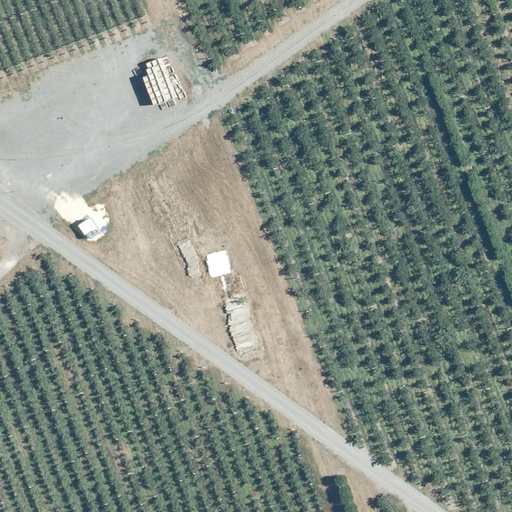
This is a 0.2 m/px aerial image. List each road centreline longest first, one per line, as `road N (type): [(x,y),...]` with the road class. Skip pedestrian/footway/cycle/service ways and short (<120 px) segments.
road 1 (unclassified): [(15,216),(432,511)]
road 2 (unclassified): [(15,216),(84,191),(356,0)]
